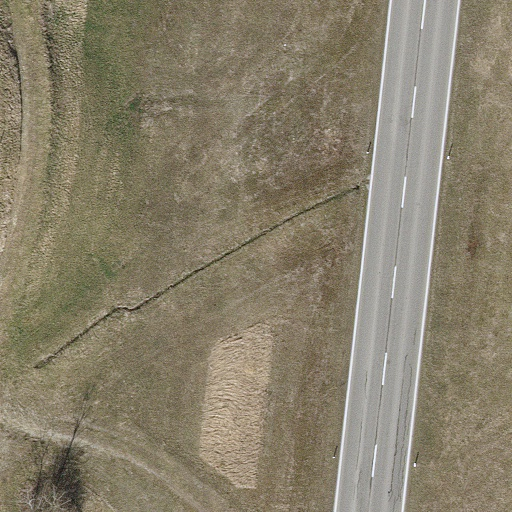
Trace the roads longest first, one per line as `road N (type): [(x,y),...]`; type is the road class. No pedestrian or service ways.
road 1 (primary): [(366,511),(423,0)]
road 2 (track): [(24,0),(42,163),(0,366)]
road 3 (track): [(0,396),(4,415),(33,435),(109,443),(213,511)]
